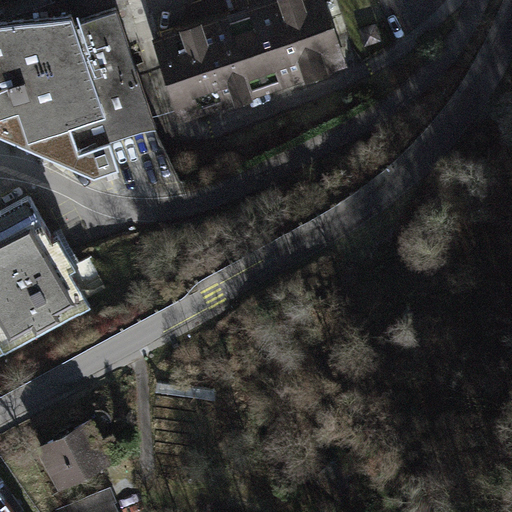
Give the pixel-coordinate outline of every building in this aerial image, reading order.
[(349,71),(325,0),(287,0),(158,42),(185,124),(349,71)] [(32,142),(71,128),(79,153),(154,127),(114,14),(74,28),(70,18),(0,27),(0,118),(21,111),(32,142)] [(90,302),(31,202),(0,220),(0,320),(15,346),(90,302)] [(36,443),(61,489),(119,458),(94,412),(36,443)] [(0,511),(19,511),(0,481),(0,511)] [(123,511),(118,492),(56,508),(56,511),(123,511)]
